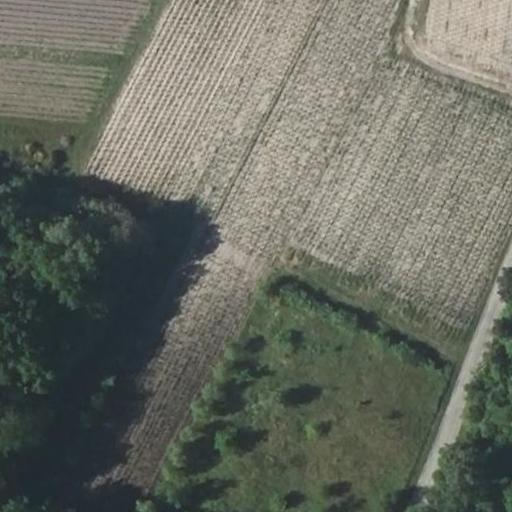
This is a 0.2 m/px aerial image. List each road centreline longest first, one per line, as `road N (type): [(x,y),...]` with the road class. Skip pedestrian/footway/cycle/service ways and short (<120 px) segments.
road 1 (residential): [(422,511),(511,286)]
road 2 (track): [(411,0),(409,45),(511,90)]
